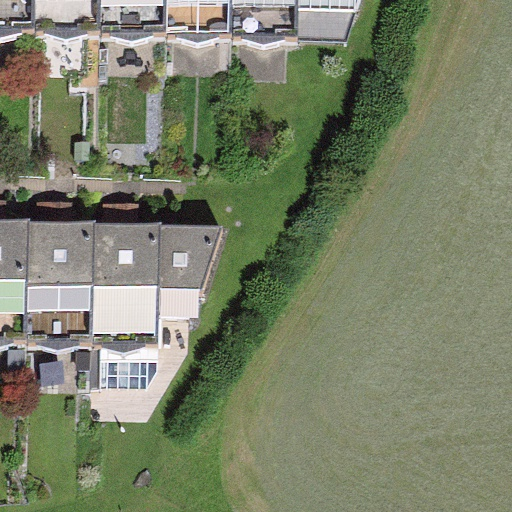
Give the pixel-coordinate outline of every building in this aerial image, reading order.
[(0,0),(0,42),(22,43),(21,0),(0,0)] [(21,0),(22,43),(132,45),(133,0),(21,0)] [(133,0),(132,45),(196,46),(197,0),(133,0)] [(266,42),(267,0),(197,0),(196,46),(219,50),(266,42)] [(267,0),(266,42),(388,44),(402,0),(267,0)] [(224,345),(252,254),(168,252),(169,226),(133,225),(132,248),(133,249),(131,344),(224,345)] [(131,344),(133,249),(79,258),(80,235),(46,234),(45,256),(27,255),(25,352),(131,344)] [(0,350),(25,352),(27,255),(0,253),(0,350)]
